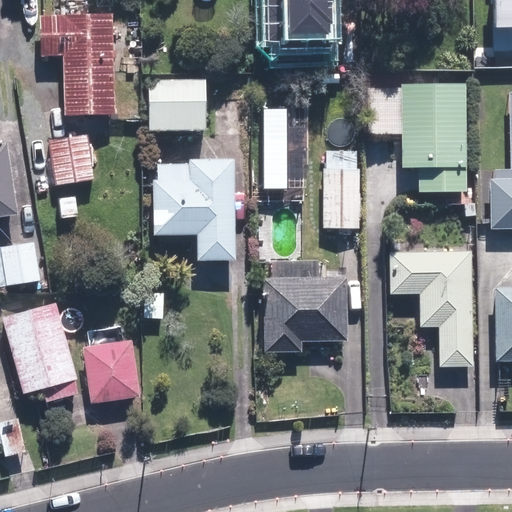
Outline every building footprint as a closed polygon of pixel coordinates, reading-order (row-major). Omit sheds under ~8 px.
[(271,0),(272,42),(280,42),(280,49),(331,48),(330,0),(271,0)] [(511,0),(495,0),(496,51),(511,50),(511,0)] [(119,111),(117,12),(45,14),(46,55),(67,55),(68,112),(119,111)] [(152,81),(153,128),(209,127),(208,80),(152,81)] [(468,189),(468,85),(406,84),(406,165),(422,165),(422,189),(468,189)] [(511,94),(509,95),(511,170),(496,170),(496,180),(492,180),(493,230),(511,229),(511,94)] [(91,134),(51,139),(57,184),(97,178),(91,134)] [(0,215),(21,212),(11,144),(0,145),(0,215)] [(359,153),(328,152),(326,226),(360,227),(361,168),(358,168),(359,153)] [(239,258),(237,158),(193,159),(194,163),(158,163),(159,233),(200,233),(201,259),(239,258)] [(0,248),(0,286),(43,279),(37,242),(0,248)] [(474,365),(474,251),(392,252),(393,291),(424,291),(424,325),(443,325),(444,365),(474,365)] [(267,277),(267,348),(303,347),(303,340),(350,340),(349,277),(322,277),(321,262),(277,263),(277,277),(267,277)] [(511,286),(498,287),(500,358),(511,357),(511,286)] [(169,291),(148,289),(146,315),(167,317),(169,291)] [(57,301),(6,317),(30,392),(49,386),(53,398),(81,389),(77,377),(81,375),(57,301)] [(134,342),(88,348),(95,400),(141,394),(134,342)] [(289,393),(288,415),(318,416),(319,395),(289,393)]
